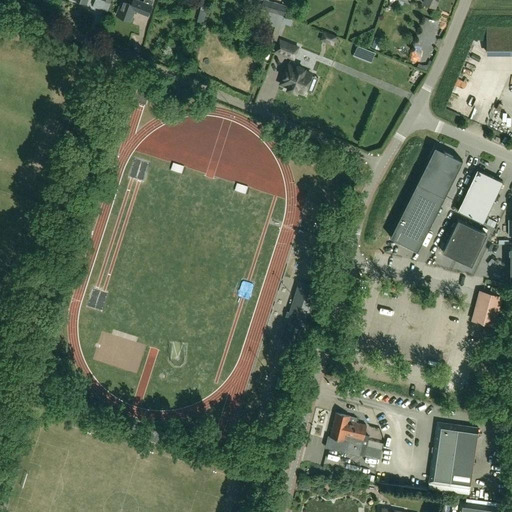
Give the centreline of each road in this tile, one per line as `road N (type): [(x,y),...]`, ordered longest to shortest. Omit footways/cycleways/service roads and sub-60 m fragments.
road 1 (unclassified): [(0,3),(383,164)]
road 2 (unclassified): [(281,511),(362,204),(383,164)]
road 3 (unclassified): [(411,116),(466,0)]
